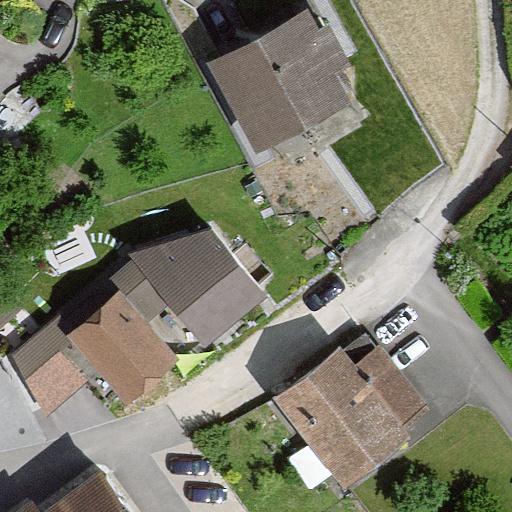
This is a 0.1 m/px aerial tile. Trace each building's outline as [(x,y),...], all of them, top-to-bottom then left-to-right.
[(299,4),(197,56),(246,150),(348,99),(299,4)] [(279,287),(223,222),(136,248),(215,341),(279,287)] [(190,352),(129,284),(78,330),(139,398),(190,352)] [(55,397),(98,363),(55,310),(13,343),(55,397)] [(330,343),(262,395),(332,484),(424,412),(371,345),(347,364),(330,343)] [(118,511),(82,463),(13,511),(118,511)]
